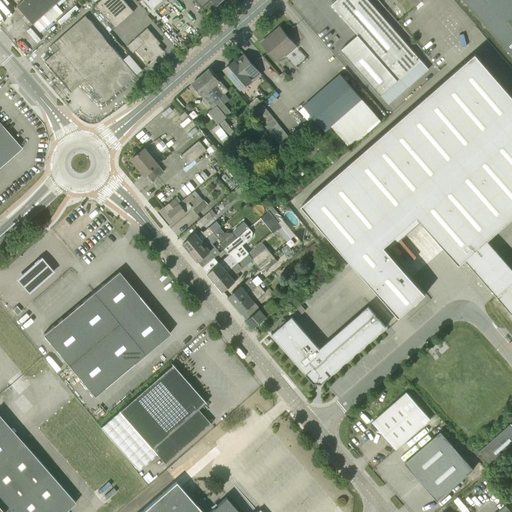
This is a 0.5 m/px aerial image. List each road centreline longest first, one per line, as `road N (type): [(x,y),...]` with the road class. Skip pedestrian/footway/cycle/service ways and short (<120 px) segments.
road 1 (tertiary): [(316,426),(98,176)]
road 2 (unclassified): [(316,426),(454,310),(475,312),(511,354)]
road 3 (tertiary): [(96,146),(267,0)]
